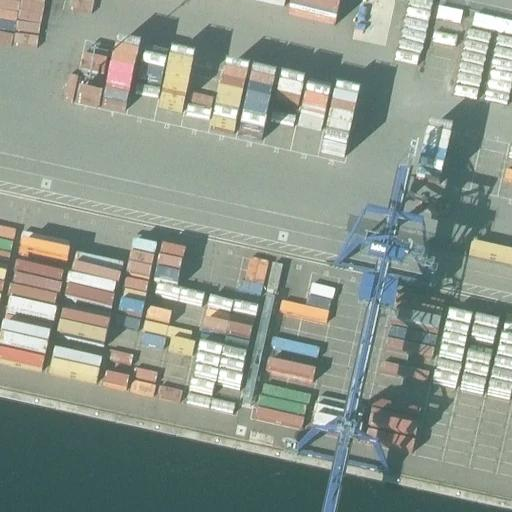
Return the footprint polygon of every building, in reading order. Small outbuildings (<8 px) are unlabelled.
[(289,0),(288,4),(336,14),(339,0),(289,0)] [(103,94),(152,104),(158,72),(160,72),(163,59),(113,48),(103,94)] [(236,99),(243,68),(191,57),(179,112),(232,123),(234,118),(255,122),(259,103),(236,99)] [(339,113),(343,92),(320,88),(316,108),(339,113)] [(441,131),(437,150),(484,160),(488,141),(441,131)] [(511,152),(493,147),(482,188),(511,196),(511,152)] [(266,284),(267,261),(247,259),(246,278),(257,278),(256,283),(266,284)] [(441,316),(443,299),(400,293),(398,311),(441,316)]
